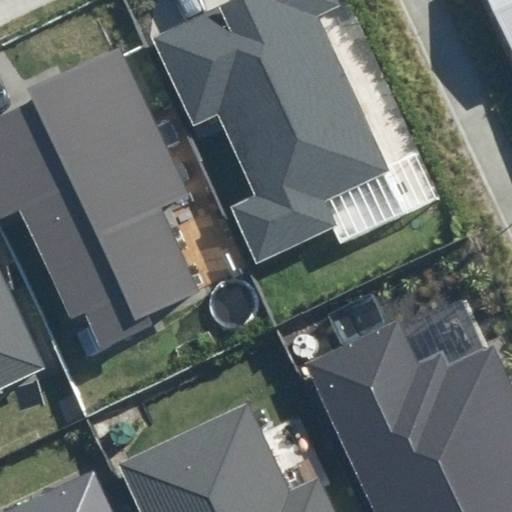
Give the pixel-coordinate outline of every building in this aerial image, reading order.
[(228,0),(153,33),(195,126),(219,116),(252,191),(224,203),(251,264),(331,229),(319,201),(388,171),(317,10),(338,1),(337,0),(228,0)] [(511,0),(495,0),(511,36),(511,0)] [(30,97),(0,110),(0,227),(17,220),(79,358),(153,325),(146,310),(203,284),(165,199),(176,194),(112,50),(26,88),(30,97)] [(0,383),(37,366),(0,286),(0,383)] [(392,327),(302,369),(369,511),(511,511),(511,401),(488,351),(449,369),(441,352),(410,366),(392,327)] [(295,350),(297,353),(300,356),(303,357),(307,357),(311,356),(314,353),(316,350),(316,346),(316,343),(314,339),(312,337),(308,335),(305,335),(301,336),(298,337),(296,340),(294,343),(294,347),(295,350)] [(245,397),(115,457),(140,511),(334,511),(319,479),(289,492),(245,397)] [(111,437),(113,440),(115,442),(119,443),(123,443),(126,442),(129,440),(131,437),(132,433),(132,429),(130,426),(127,423),(124,422),(120,421),(117,422),(114,424),(111,426),(110,429),(110,433),(111,437)] [(119,511),(100,470),(6,511),(119,511)]
